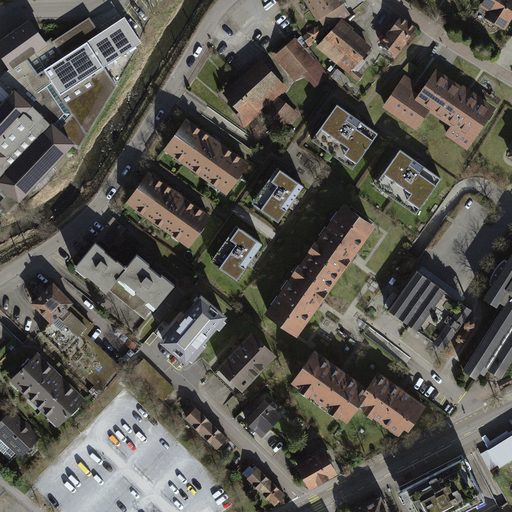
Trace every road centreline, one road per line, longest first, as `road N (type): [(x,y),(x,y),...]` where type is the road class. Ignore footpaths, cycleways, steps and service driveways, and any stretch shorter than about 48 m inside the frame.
road 1 (residential): [(0,276),(85,220),(228,0)]
road 2 (tertiary): [(304,509),(511,402)]
road 3 (residential): [(304,509),(152,350)]
road 4 (residential): [(511,79),(392,0)]
